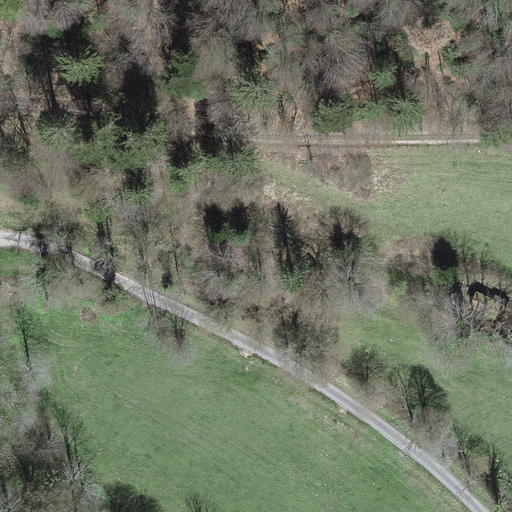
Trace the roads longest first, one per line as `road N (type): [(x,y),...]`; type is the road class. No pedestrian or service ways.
road 1 (unclassified): [(0,234),(77,249),(294,365),(402,437),(486,511)]
road 2 (track): [(511,136),(24,122),(0,129)]
